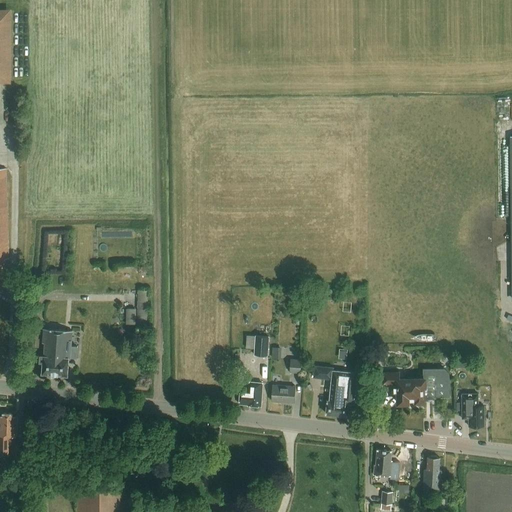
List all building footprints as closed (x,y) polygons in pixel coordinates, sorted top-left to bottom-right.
[(0,8),(0,82),(11,83),(11,9),(0,8)] [(6,256),(10,256),(7,169),(0,169),(0,286),(0,279),(0,268),(6,268),(6,256)] [(139,289),(139,316),(147,316),(148,289),(139,289)] [(126,308),(126,324),(136,324),(136,308),(126,308)] [(41,357),(41,363),(44,363),(43,375),(68,377),(70,360),(71,359),(71,356),(79,357),(80,345),(72,345),(73,331),(45,329),(44,343),(46,343),(45,357),(41,357)] [(256,336),(255,356),(269,357),(270,337),(256,336)] [(281,358),(281,348),(272,347),(272,358),(281,358)] [(300,373),(301,361),(292,361),(291,372),(300,373)] [(354,405),(357,374),(333,372),(333,369),(315,368),(314,379),(332,381),(330,402),(328,402),(327,415),(348,417),(349,404),(354,405)] [(450,396),(449,373),(445,368),(423,369),(424,379),(400,380),(400,373),(384,374),(384,384),(395,384),(395,389),(399,389),(399,405),(401,405),(401,407),(408,406),(408,405),(409,405),(409,403),(425,402),(425,400),(438,399),(438,396),(450,396)] [(261,407),(263,383),(250,382),(250,391),(241,390),(240,405),(261,407)] [(296,403),(297,388),(274,386),(273,401),(296,403)] [(485,426),(485,406),(478,406),(478,394),(464,393),(463,419),(469,419),(469,425),(485,426)] [(0,419),(0,424),(0,457),(10,457),(10,438),(17,439),(17,419),(14,419),(14,415),(4,414),(4,419),(0,419)] [(15,471),(25,471),(25,444),(15,444),(15,471)] [(392,477),(393,464),(392,462),(393,453),(378,452),(377,467),(375,467),(375,476),(392,477)] [(442,492),(444,474),(442,472),(443,461),(440,461),(438,459),(432,459),(429,461),(428,471),(426,471),(425,491),(442,492)] [(400,468),(399,475),(408,476),(409,469),(400,468)] [(78,511),(124,511),(125,490),(122,490),(122,486),(80,486),(80,496),(78,496),(78,511)] [(392,504),(393,491),(382,490),(381,503),(382,503),(381,508),(391,509),(391,504),(392,504)] [(447,498),(435,497),(435,510),(446,511),(447,498)]
